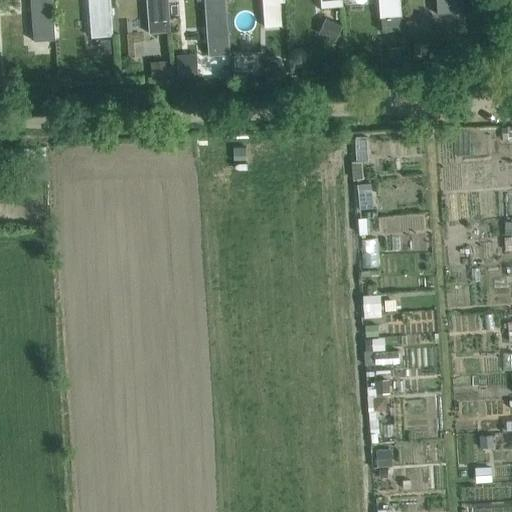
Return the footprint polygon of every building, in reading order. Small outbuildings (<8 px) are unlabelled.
[(52,0),(31,0),(34,41),(56,40),(52,0)] [(88,0),(92,36),(113,35),(112,14),(110,0),(88,0)] [(146,0),(149,28),(171,26),(168,0),(146,0)] [(204,0),(209,56),(231,55),(226,0),(204,0)] [(378,0),(379,16),(401,15),(399,0),(378,0)] [(436,0),(438,14),(463,12),(462,0),(436,0)] [(468,0),(469,13),(485,12),(483,0),(468,0)] [(280,3),(263,4),(265,27),(282,26),(280,3)] [(342,27),(325,19),(318,32),(335,41),(342,27)] [(111,43),(100,43),(101,54),(111,54),(111,43)] [(402,49),(390,49),(390,62),(402,62),(402,49)] [(196,56),(178,57),(179,79),(197,78),(196,56)] [(281,60),(269,60),(270,72),(282,72),(281,60)] [(166,61),(152,62),(153,76),(167,75),(166,61)] [(344,61),(324,62),(325,71),(344,70),(344,61)] [(372,190),(359,191),(360,208),(373,207),(372,190)] [(388,411),(389,382),(377,382),(376,411),(388,411)]
